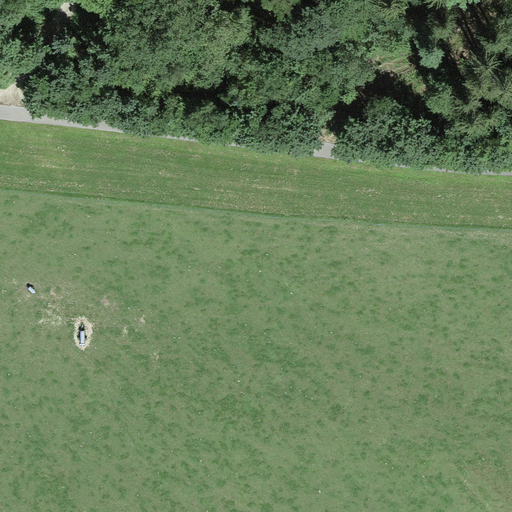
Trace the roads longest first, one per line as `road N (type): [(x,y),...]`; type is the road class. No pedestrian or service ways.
road 1 (unclassified): [(0,108),(511,163)]
road 2 (track): [(69,0),(18,111)]
